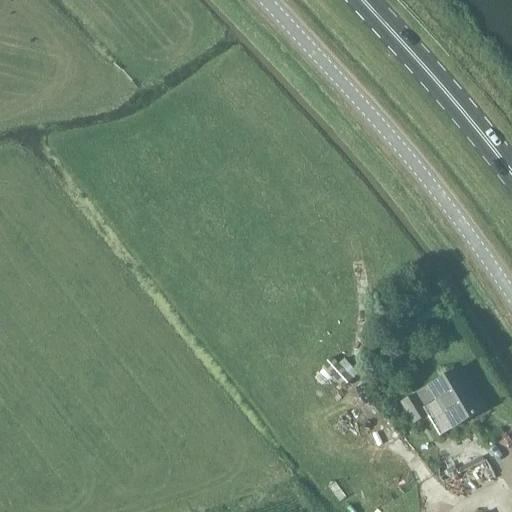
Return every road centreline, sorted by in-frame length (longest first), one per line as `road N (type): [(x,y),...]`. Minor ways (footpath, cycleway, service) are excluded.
road 1 (unclassified): [(511,296),(463,225),(266,0)]
road 2 (primary): [(511,172),(359,0)]
